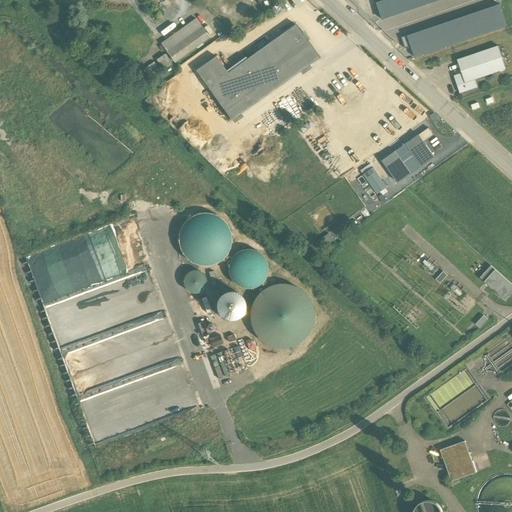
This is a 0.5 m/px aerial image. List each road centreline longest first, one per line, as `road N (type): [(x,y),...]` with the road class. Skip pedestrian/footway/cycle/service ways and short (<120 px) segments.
road 1 (unclassified): [(44,511),(171,473),(276,465),(320,449),(369,423),(511,316)]
road 2 (unclassified): [(511,167),(329,0)]
